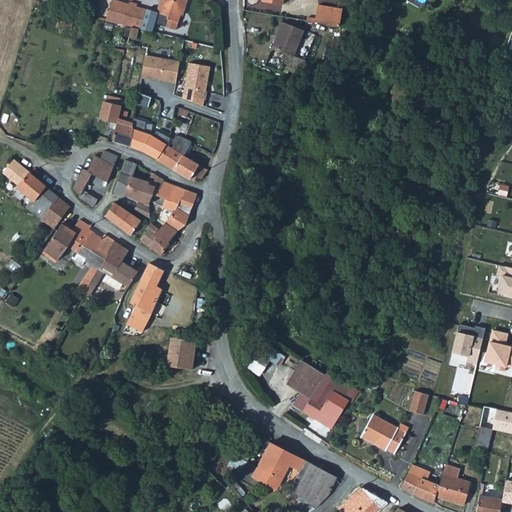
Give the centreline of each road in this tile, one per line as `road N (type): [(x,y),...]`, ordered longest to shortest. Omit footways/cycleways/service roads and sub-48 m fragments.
road 1 (residential): [(213,196),(221,340),(231,378),(252,410),(353,475)]
road 2 (track): [(230,375),(176,386),(120,373),(91,376),(0,494)]
road 3 (residential): [(67,179),(61,188),(161,262),(178,259),(213,196)]
road 4 (residential): [(233,0),(233,120),(213,196)]
road 5 (residential): [(213,196),(106,145),(89,147),(67,179)]
